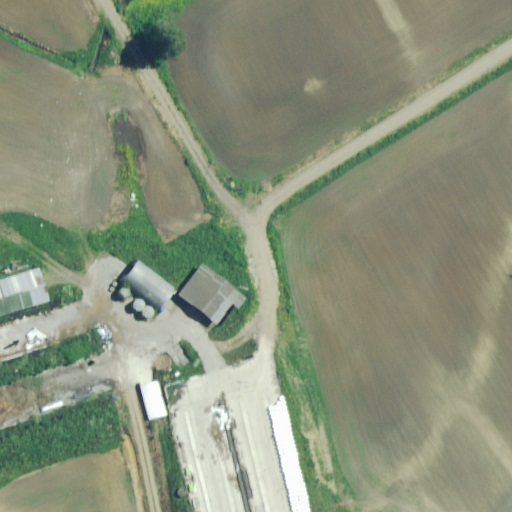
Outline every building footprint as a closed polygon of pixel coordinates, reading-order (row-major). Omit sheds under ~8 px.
[(172,289),(136,261),(120,282),(156,310),(172,289)] [(219,330),(243,300),(199,266),(175,296),(219,330)] [(0,315),(42,303),(32,270),(0,280),(0,315)] [(129,292),(120,286),(114,295),(124,301),(129,292)] [(0,362),(38,349),(29,325),(0,334),(0,362)] [(166,419),(158,389),(140,394),(149,424),(166,419)]
